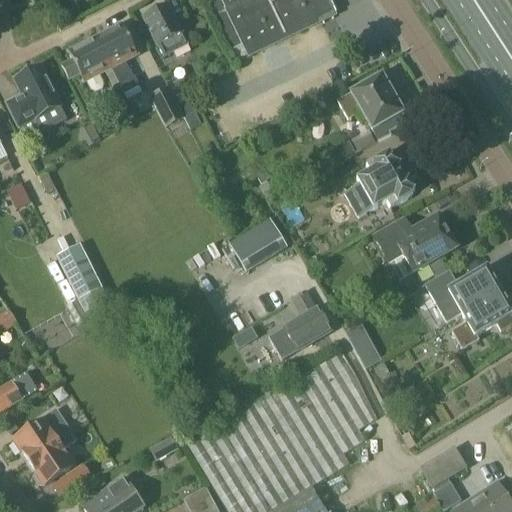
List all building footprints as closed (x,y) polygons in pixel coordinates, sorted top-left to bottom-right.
[(207,0),(232,53),(242,48),(247,57),(321,23),(317,15),(331,8),(326,0),(207,0)] [(163,60),(188,47),(167,6),(141,19),(163,60)] [(122,27),(95,41),(119,86),(127,101),(142,93),(134,78),(133,79),(125,63),(137,57),(122,27)] [(72,62),(61,68),(69,83),(80,77),(84,85),(86,84),(89,90),(92,92),(96,94),(102,91),(103,87),(103,83),(99,77),(105,74),(113,89),(119,86),(95,41),(68,55),(72,62)] [(23,98),(7,106),(19,130),(26,144),(67,123),(60,109),(40,69),(15,82),(23,98)] [(350,96),(336,103),(347,123),(357,118),(360,124),(365,121),(371,133),(377,144),(391,136),(390,135),(408,125),(402,116),(403,115),(382,77),(350,95),(350,96)] [(165,130),(184,121),(179,112),(168,90),(149,99),(165,130)] [(190,106),(179,112),(184,121),(190,132),(201,127),(190,106)] [(347,142),(321,157),(328,170),(354,155),(347,142)] [(359,188),(344,197),(358,221),(387,204),(390,209),(411,197),(410,195),(414,193),(408,182),(404,184),(396,170),(400,167),(393,157),(389,159),(388,157),(367,169),(369,174),(355,182),(359,188)] [(328,176),(303,187),(308,198),(333,187),(328,176)] [(274,181),(259,189),(268,205),(283,197),(274,181)] [(21,186),(5,190),(11,211),(27,207),(21,186)] [(412,277),(457,251),(438,219),(411,234),(404,222),(373,239),(388,265),(401,257),(412,277)] [(269,222),(228,246),(246,275),(287,251),(269,222)] [(81,247),(57,259),(89,324),(112,312),(81,247)] [(229,247),(222,252),(234,272),(241,267),(229,247)] [(449,274),(424,288),(446,325),(461,316),(499,294),(486,272),(457,288),(449,274)] [(283,331),(269,340),(282,363),(297,354),(331,335),(317,311),(316,312),(306,294),(291,303),(302,320),(283,331)] [(466,326),(451,334),(462,353),(479,343),(476,338),(495,327),(500,335),(511,327),(511,320),(510,318),(511,317),(511,316),(499,294),(461,316),(466,326)] [(0,317),(5,324),(9,331),(17,326),(8,312),(0,317)] [(5,324),(0,327),(0,336),(9,331),(5,324)] [(362,325),(346,334),(352,346),(368,338),(362,325)] [(234,348),(252,339),(248,329),(229,339),(234,348)] [(324,511),(312,490),(349,466),(343,457),(364,443),(358,433),(376,422),(355,378),(342,357),(205,428),(183,441),(226,511),(324,511)] [(38,363),(26,371),(29,375),(41,367),(38,363)] [(383,366),(374,372),(382,385),(391,380),(383,366)] [(8,370),(0,374),(0,380),(2,384),(13,377),(8,370)] [(21,402),(35,394),(25,377),(11,385),(0,391),(0,414),(21,402)] [(42,421),(13,441),(28,465),(58,445),(71,436),(72,435),(56,412),(42,421)] [(11,421),(3,426),(10,437),(18,432),(11,421)] [(58,445),(28,465),(36,475),(33,480),(39,488),(44,488),(44,489),(74,469),(63,452),(76,443),(71,436),(58,445)] [(171,440),(149,452),(156,463),(177,452),(171,440)] [(423,469),(420,471),(432,492),(467,471),(454,450),(425,468),(423,469)] [(78,488),(70,476),(54,487),(61,499),(78,488)] [(140,511),(144,510),(124,481),(82,509),(84,511),(140,511)] [(511,511),(511,508),(497,486),(456,511),(511,511)] [(451,489),(434,498),(440,511),(443,511),(460,503),(451,489)] [(217,511),(205,490),(183,502),(188,511),(217,511)] [(439,511),(433,500),(409,511),(439,511)]
